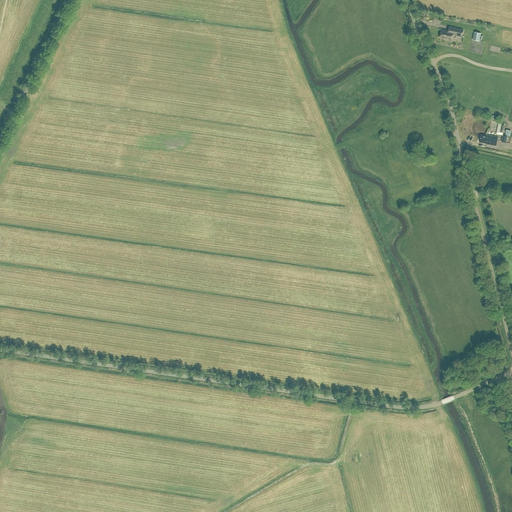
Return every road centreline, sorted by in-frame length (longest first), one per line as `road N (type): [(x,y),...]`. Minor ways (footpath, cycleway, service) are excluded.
road 1 (unclassified): [(442,402),(396,407),(0,349)]
road 2 (unclassified): [(511,352),(449,101),(408,0)]
road 3 (track): [(225,511),(306,464),(334,462),(353,401)]
road 4 (tertiary): [(0,142),(70,0)]
